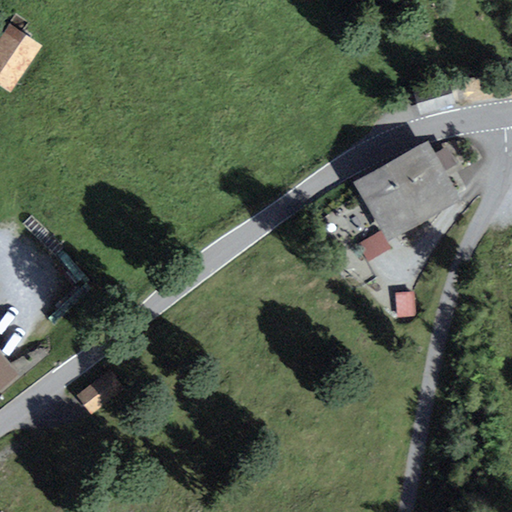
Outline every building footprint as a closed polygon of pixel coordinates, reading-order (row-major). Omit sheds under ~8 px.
[(11,31),(0,48),(0,74),(11,81),(34,47),(11,31)] [(420,93),(425,109),(451,102),(447,86),(420,93)] [(426,151),(367,185),(391,227),(450,194),(426,151)] [(361,244),(368,260),(392,249),(384,233),(361,244)] [(0,387),(16,375),(0,356),(0,387)] [(108,375),(83,394),(93,408),(119,388),(108,375)]
